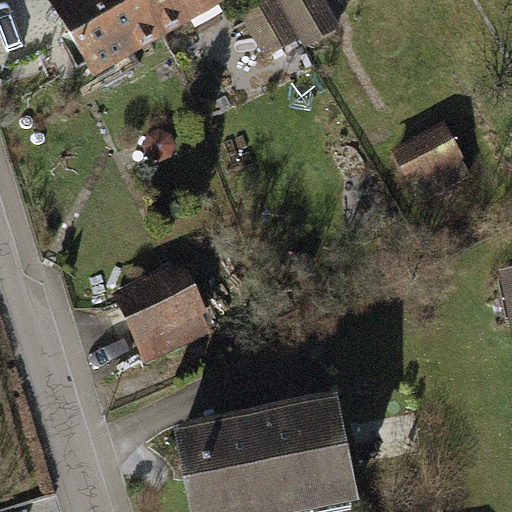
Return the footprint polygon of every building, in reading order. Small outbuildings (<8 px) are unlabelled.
[(42,0),(37,3),(89,90),(223,10),(216,0),(42,0)] [(322,0),(293,0),(250,28),(289,87),(355,43),(322,0)] [(452,139),(398,166),(417,211),(473,183),(452,139)] [(186,276),(125,306),(147,352),(209,322),(186,276)] [(338,411),(181,443),(194,511),(314,511),(357,503),(338,411)]
